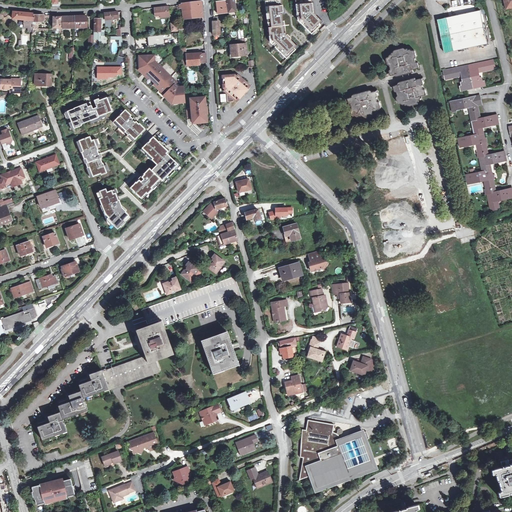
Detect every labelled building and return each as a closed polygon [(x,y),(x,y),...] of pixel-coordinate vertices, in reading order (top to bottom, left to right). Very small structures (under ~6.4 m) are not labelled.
[(216,0),(219,14),(229,13),(226,0),(216,0)] [(226,0),(229,13),(236,12),(234,0),(226,0)] [(281,0),(271,0),(265,0),(265,10),(268,10),(268,14),(266,14),(267,23),(269,22),(269,26),(267,27),(267,30),(269,30),(270,34),(267,34),(267,41),(270,44),(272,42),(275,45),(272,47),(281,57),(284,55),(285,57),(293,51),(291,49),(293,46),(288,40),(285,37),(286,36),(285,35),(284,35),(283,21),(281,22),(281,15),(282,15),(281,0)] [(311,0),(295,0),(296,21),(308,34),(310,31),(312,33),(319,27),(313,21),(310,24),(306,21),(306,17),(311,17),(313,15),(311,0)] [(193,18),(203,17),(202,1),(191,3),(193,18)] [(182,5),(184,19),(193,18),(191,3),(182,4),(182,5)] [(160,19),(170,18),(169,6),(154,8),(155,16),(160,16),(160,19)] [(468,13),(475,47),(488,44),(481,10),(468,13)] [(33,27),(33,13),(13,11),(13,19),(25,19),(24,27),(33,27)] [(118,18),(117,11),(104,13),(105,18),(106,19),(118,18)] [(104,13),(94,14),(94,42),(99,42),(99,47),(107,46),(106,41),(104,39),(104,38),(105,38),(105,26),(103,26),(103,27),(101,27),(101,19),(105,18),(104,13)] [(475,47),(468,13),(436,20),(443,53),(475,47)] [(54,15),(33,15),(33,27),(33,33),(36,34),(36,31),(55,32),(57,33),(60,30),(60,27),(61,27),(61,17),(54,16),(54,15)] [(319,27),(321,25),(313,15),(311,17),(306,17),(306,21),(310,24),(313,21),(319,27)] [(74,16),(62,17),(62,28),(75,28),(74,16)] [(87,16),(74,16),(75,28),(87,27),(87,16)] [(117,36),(110,37),(110,40),(118,39),(119,45),(122,45),(121,35),(117,36)] [(246,44),(231,45),(232,56),(247,55),(246,44)] [(186,48),(180,49),(182,67),(187,66),(187,58),(196,57),(195,55),(186,56),(186,48)] [(403,74),(409,72),(414,71),(413,69),(419,67),(418,63),(417,64),(415,56),(416,56),(415,51),(412,52),(411,50),(409,49),(407,50),(407,48),(403,49),(402,48),(395,50),(395,52),(391,53),(391,54),(390,55),(389,57),(389,58),(386,59),(387,63),(389,63),(391,71),(390,71),(391,75),(397,73),(398,76),(403,74)] [(196,57),(187,58),(187,66),(200,65),(200,64),(200,62),(207,61),(206,54),(195,55),(196,57)] [(155,55),(136,56),(137,70),(143,76),(163,95),(162,96),(171,105),(185,104),(184,87),(179,87),(176,84),(177,83),(155,60),(155,55)] [(477,86),(483,84),(483,82),(482,78),(480,79),(478,72),(495,69),(493,61),(445,71),(447,79),(463,76),(464,82),(462,83),(462,86),(463,88),(469,87),(470,89),(477,87),(477,86)] [(122,66),(97,66),(97,80),(109,80),(109,78),(117,77),(117,75),(122,75),(122,66)] [(51,74),(36,74),(36,85),(51,85),(51,74)] [(237,75),(223,76),(224,88),(227,89),(227,92),(228,102),(230,102),(232,102),(234,101),(235,101),(237,99),(239,100),(250,85),(237,75)] [(415,77),(411,78),(405,80),(399,82),(400,84),(394,86),(395,90),(397,89),(399,98),(397,98),(398,102),(401,101),(402,103),(403,104),(406,104),(406,105),(410,104),(410,105),(419,103),(418,100),(421,99),(420,96),(427,94),(426,90),(424,90),(422,82),(424,82),(422,78),(416,79),(415,77)] [(14,80),(1,80),(1,90),(10,90),(10,93),(17,93),(17,91),(20,91),(21,80),(14,79),(14,80)] [(354,97),(348,99),(350,103),(351,103),(353,110),(352,111),(353,115),(356,114),(356,116),(358,117),(360,116),(360,118),(365,117),(365,118),(373,116),(373,114),(376,113),(376,112),(378,111),(379,109),(379,108),(381,107),(380,103),(378,103),(376,96),(378,95),(377,91),(370,92),(370,90),(354,95),(354,97)] [(477,101),(481,100),(480,96),(451,102),(453,110),(469,107),(475,135),(459,139),(461,147),(477,143),(479,153),(480,157),(483,172),(467,175),(469,183),(485,180),(487,190),(488,194),(491,209),(493,208),(498,207),(500,207),(498,200),(511,197),(511,188),(496,192),(493,179),(492,175),(490,163),(506,160),(505,152),(488,155),(486,143),(485,138),(482,127),(499,123),(497,115),(480,119),(478,105),(477,101)] [(75,109),(67,111),(74,128),(82,126),(81,124),(99,117),(99,116),(112,111),(107,97),(99,100),(99,98),(94,100),(97,107),(94,108),(93,109),(90,102),(74,108),(75,109)] [(206,97),(190,98),(191,109),(186,110),(187,118),(192,117),(192,124),(208,122),(206,97)] [(126,110),(115,120),(126,131),(125,132),(129,135),(129,134),(135,139),(145,129),(140,123),(139,124),(136,122),(135,123),(132,119),(133,119),(130,116),(131,115),(126,110)] [(332,128),(347,126),(346,110),(330,112),(332,128)] [(38,116),(18,123),(22,133),(26,131),(27,133),(38,128),(38,127),(42,126),(38,116)] [(2,136),(0,136),(0,141),(2,145),(5,144),(10,145),(11,141),(7,130),(1,133),(2,136)] [(90,136),(79,141),(83,152),(82,152),(84,159),(86,159),(88,163),(86,163),(88,168),(89,167),(93,176),(101,173),(101,175),(107,172),(103,163),(102,163),(100,158),(98,154),(97,150),(98,150),(94,140),(91,141),(90,136)] [(165,147),(153,136),(150,140),(151,141),(149,142),(148,142),(142,148),(153,158),(152,159),(157,165),(152,170),(150,168),(144,174),(145,174),(142,177),(144,179),(143,180),(141,182),(145,185),(142,188),(139,184),(136,182),(131,188),(141,198),(147,192),(148,194),(153,188),(152,187),(160,178),(163,180),(168,175),(173,169),(178,164),(167,154),(167,153),(163,149),(165,147)] [(42,162),(37,164),(40,172),(59,164),(56,155),(41,161),(42,162)] [(21,168),(1,176),(2,180),(0,180),(0,189),(0,190),(5,187),(5,186),(11,183),(13,187),(21,184),(20,180),(24,178),(21,168)] [(152,187),(153,188),(154,189),(162,181),(164,182),(170,176),(168,175),(163,180),(160,178),(152,187)] [(245,182),(237,184),(240,193),(252,190),(249,180),(245,181),(245,182)] [(106,189),(100,191),(103,197),(100,199),(105,211),(106,214),(109,217),(108,219),(113,224),(118,229),(125,221),(124,220),(129,215),(126,212),(126,211),(122,207),(119,200),(116,201),(115,198),(117,197),(114,189),(107,192),(106,189)] [(55,191),(37,197),(41,208),(59,202),(55,191)] [(214,202),(216,210),(227,206),(225,199),(214,202)] [(6,206),(0,208),(0,225),(4,224),(4,222),(11,219),(9,210),(7,211),(6,206)] [(293,207),(275,207),(275,211),(269,211),(269,219),(293,218),(293,207)] [(247,220),(254,218),(255,221),(261,220),(258,210),(246,214),(247,220)] [(106,214),(105,211),(103,212),(108,223),(111,226),(113,224),(108,219),(109,217),(106,214)] [(226,225),(227,228),(228,231),(234,229),(232,223),(226,225)] [(80,224),(66,229),(70,240),(83,235),(80,224)] [(286,235),(290,233),(292,241),(301,239),(297,224),(284,228),(286,235)] [(218,237),(221,246),(238,240),(235,231),(218,237)] [(55,232),(42,237),(45,244),(43,245),(45,250),(53,247),(53,246),(59,243),(55,232)] [(29,241),(17,246),(21,256),(33,252),(29,241)] [(6,250),(0,251),(0,263),(9,260),(6,250)] [(319,251),(309,254),(311,262),(309,263),(311,272),(322,269),(324,270),(328,264),(321,260),(319,251)] [(218,270),(221,266),(224,262),(214,254),(212,258),(213,259),(212,261),(213,261),(212,263),(211,262),(207,267),(216,273),(218,270)] [(76,262),(62,267),(65,275),(78,271),(76,262)] [(192,278),(196,274),(198,270),(188,262),(186,265),(187,267),(186,268),(187,269),(186,271),(185,270),(182,274),(190,281),(192,278)] [(284,280),(303,275),(299,263),(280,269),(284,280)] [(51,275),(36,280),(39,289),(57,283),(55,276),(52,277),(51,275)] [(176,277),(171,279),(172,281),(171,281),(171,283),(169,284),(168,282),(164,284),(167,294),(170,293),(176,291),(180,289),(176,277)] [(30,282),(11,288),(15,298),(33,292),(30,282)] [(333,295),(338,295),(341,295),(341,299),(342,304),(351,303),(351,293),(350,293),(349,284),(333,285),(333,295)] [(325,301),(327,300),(326,295),(324,296),(322,289),(312,291),(312,292),(313,298),(314,305),(316,305),(317,310),(321,309),(321,311),(326,310),(328,307),(327,302),(325,303),(325,301)] [(287,300),(277,302),(277,303),(272,304),(274,313),(275,312),(275,314),(273,314),(275,322),(284,320),(283,316),(285,315),(283,306),(288,305),(287,300)] [(34,308),(1,320),(2,323),(5,322),(6,324),(9,324),(10,329),(18,326),(28,322),(27,321),(32,319),(32,318),(37,316),(34,308)] [(162,321),(159,322),(140,329),(141,334),(138,335),(140,340),(142,340),(146,353),(105,367),(106,370),(103,371),(102,370),(89,374),(91,380),(79,385),(81,391),(69,395),(70,401),(58,406),(60,412),(48,416),(50,422),(38,427),(42,440),(67,431),(63,419),(88,410),(84,398),(160,371),(156,361),(174,354),(164,326),(162,321)] [(5,322),(2,323),(5,331),(10,329),(9,324),(6,324),(5,322)] [(342,334),(338,347),(348,350),(353,338),(355,339),(357,333),(349,330),(347,336),(342,334)] [(244,379),(229,336),(226,337),(224,332),(204,339),(206,344),(202,345),(218,389),(244,379)] [(282,347),(284,347),(285,348),(280,349),(281,354),(283,354),(284,359),(294,357),(291,346),(297,345),(295,337),(288,339),(281,341),(282,347)] [(308,351),(310,351),(308,357),(322,362),(325,352),(317,349),(319,343),(312,340),(308,351)] [(362,364),(354,361),(350,371),(365,376),(367,370),(368,371),(372,372),(373,368),(371,363),(372,360),(364,358),(362,364)] [(285,382),(287,392),(291,391),(292,393),(297,392),(297,393),(303,392),(302,385),(301,385),(298,376),(291,377),(292,382),(291,382),(290,381),(285,382)] [(246,393),(229,400),(232,408),(236,407),(250,402),(246,393)] [(204,414),(201,415),(203,421),(205,420),(206,421),(208,423),(216,420),(214,414),(221,411),(218,404),(202,411),(204,414)] [(336,425),(309,421),(307,431),(303,430),(300,451),(303,452),(299,474),(310,475),(314,475),(318,488),(375,468),(365,441),(369,440),(371,439),(368,432),(366,432),(362,434),(362,432),(342,439),(341,438),(340,436),(341,435),(339,433),(337,434),(336,434),(334,433),(336,425)] [(141,454),(145,447),(148,446),(149,448),(150,451),(154,449),(153,446),(158,445),(154,433),(130,442),(130,445),(134,447),(133,450),(141,454)] [(255,450),(253,444),(258,442),(255,436),(236,443),(241,456),(255,450)] [(378,467),(369,440),(365,441),(375,468),(378,467)] [(102,457),(105,465),(113,462),(114,464),(122,461),(118,451),(102,457)] [(510,466),(499,468),(498,464),(493,465),(495,474),(496,474),(498,481),(499,481),(501,492),(500,492),(502,497),(511,494),(510,493),(511,492),(511,463),(510,465),(510,466)] [(179,482),(182,481),(184,480),(187,482),(191,474),(188,467),(183,469),(183,470),(180,471),(180,469),(173,471),(175,477),(174,480),(179,482)] [(247,471),(251,478),(253,477),(254,480),(257,488),(272,482),(268,471),(258,475),(255,468),(247,471)] [(376,471),(375,468),(318,488),(320,491),(376,471)] [(314,475),(310,475),(315,489),(318,488),(314,475)] [(66,496),(75,494),(74,491),(71,479),(60,481),(56,482),(56,479),(39,484),(40,484),(32,486),(33,491),(32,491),(33,497),(34,496),(35,499),(36,504),(44,502),(66,496)] [(212,482),(216,492),(219,491),(222,496),(234,491),(230,482),(221,485),(218,479),(212,482)] [(125,484),(109,491),(114,502),(121,499),(120,497),(129,493),(129,492),(135,490),(132,481),(125,484)] [(66,496),(44,502),(44,504),(67,499),(66,496)]
